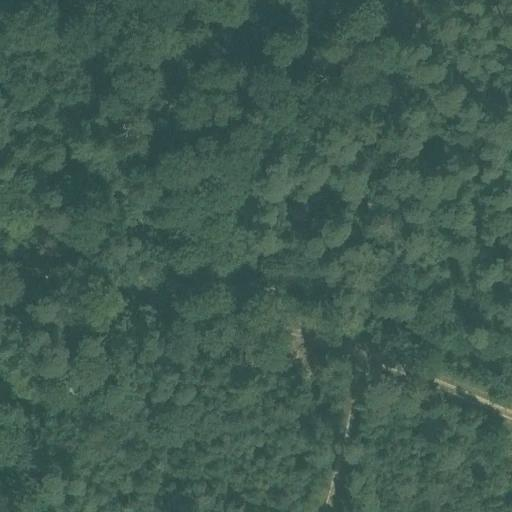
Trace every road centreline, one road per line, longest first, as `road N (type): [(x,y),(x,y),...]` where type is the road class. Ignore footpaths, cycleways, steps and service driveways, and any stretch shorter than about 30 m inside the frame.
road 1 (track): [(511,408),(307,333),(54,268),(0,264)]
road 2 (track): [(371,356),(332,511)]
